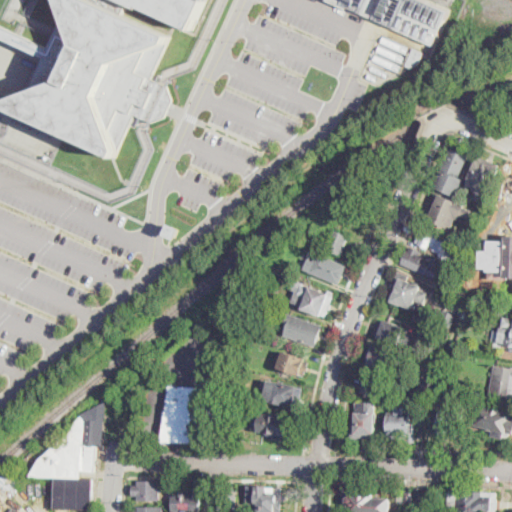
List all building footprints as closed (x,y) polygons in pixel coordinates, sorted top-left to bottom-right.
[(48,57),(0,35),(0,23),(52,47),(67,13),(62,0),(96,0),(173,35),(154,77),(171,85),(176,99),(168,117),(154,121),(138,113),(119,153),(10,104),(16,93),(32,88),(48,57)] [(207,0),(195,28),(144,5),(143,7),(127,0),(207,0)] [(424,0),(450,12),(435,44),(340,0),(424,0)] [(425,51),(421,61),(412,66),(407,64),(408,63),(406,62),(409,53),(407,52),(408,51),(410,52),(411,50),(413,51),(415,46),(425,51)] [(456,145),(468,150),(467,154),(470,155),(461,175),(465,179),(457,197),(431,186),(434,178),(438,179),(441,173),(452,147),(455,149),(456,145)] [(502,166),(486,203),(475,198),(479,190),(468,185),(481,156),(502,166)] [(466,205),(460,219),(458,218),(453,229),(426,217),(430,207),(437,192),(466,205)] [(183,226),(178,238),(168,234),(172,222),(183,226)] [(324,225),(321,232),(314,228),(316,222),(324,225)] [(427,227),(437,231),(436,233),(449,239),(444,251),(431,245),(429,249),(416,243),(423,227),(426,229),(427,227)] [(345,246),(341,255),(326,249),(335,230),(349,237),(345,246)] [(511,278),(509,278),(509,281),(490,280),(491,253),(487,253),(487,243),(492,243),(492,240),(508,241),(508,236),(511,236),(511,278)] [(420,256),(428,259),(430,255),(444,262),(437,279),(402,264),(410,246),(420,250),(422,251),(420,256)] [(319,254),(348,266),(340,284),(305,270),(310,259),(316,261),(319,254)] [(428,295),(425,301),(424,304),(416,301),(413,309),(389,299),(400,272),(410,276),(408,281),(422,287),(421,290),(428,293),(428,295)] [(297,280),(329,293),(330,290),(336,292),(327,317),(293,303),(298,292),(293,290),(297,280)] [(458,315),(452,328),(438,322),(444,309),(458,315)] [(429,321),(428,324),(413,319),(415,313),(430,318),(429,321)] [(320,338),(317,346),(286,335),(290,325),(286,324),(290,314),(324,326),(320,338)] [(511,344),(500,342),(504,317),(511,318),(511,344)] [(414,337),(411,347),(375,335),(381,318),(406,327),(404,334),(414,337)] [(267,323),(263,336),(250,332),(254,319),(267,323)] [(376,344),(398,350),(398,353),(401,354),(399,363),(404,365),(401,374),(366,363),(371,344),(376,346),(376,344)] [(494,352),(493,357),(475,354),(476,349),(494,352)] [(285,351),(307,359),(306,360),(311,362),(306,375),(302,374),(301,376),(279,368),(280,366),(275,364),(280,351),(284,352),(285,351)] [(511,367),(511,399),(491,396),(492,385),(489,385),(491,377),(494,377),(496,365),(511,367)] [(427,369),(426,375),(413,374),(413,367),(427,369)] [(436,380),(434,393),(418,390),(420,377),(436,380)] [(381,383),(377,397),(361,392),(365,379),(366,378),(381,383)] [(302,398),(300,406),(284,403),(284,405),(272,402),(272,401),(267,399),(271,380),(299,386),(298,387),(304,388),(302,398)] [(219,419),(216,444),(163,443),(171,387),(224,388),(219,419)] [(106,419),(106,423),(101,423),(96,472),(82,471),(82,478),(95,479),(93,510),(55,509),(57,477),(31,477),(42,458),(83,414),(108,401),(106,419)] [(365,403),(365,412),(376,412),(376,434),(374,434),(374,439),(352,439),(352,421),(355,421),(355,415),(358,415),(358,403),(365,403)] [(410,406),(410,413),(413,413),(413,424),(417,424),(417,442),(408,443),(408,440),(389,440),(389,420),(389,414),(397,414),(397,406),(410,406)] [(485,407),(491,408),(492,406),(504,410),(503,412),(511,413),(511,432),(505,431),(503,439),(493,436),(494,431),(488,430),(489,428),(476,425),(481,406),(485,407)] [(460,436),(437,431),(442,407),(465,412),(460,436)] [(262,413),(291,418),(290,421),(295,422),(292,442),(275,439),(276,432),(254,429),(257,414),(262,415),(262,413)] [(237,433),(235,446),(223,444),(225,431),(237,433)] [(10,477),(1,487),(0,486),(0,477),(4,472),(10,477)] [(164,481),(164,492),(161,492),(161,501),(139,500),(139,497),(134,497),(134,487),(134,485),(139,485),(139,480),(164,481)] [(283,500),(282,511),(255,511),(255,505),(249,505),(249,486),(283,487),(283,500)] [(194,487),(194,492),(196,492),(196,499),(202,499),(202,510),(196,510),(196,511),(173,511),(174,491),(177,491),(177,487),(194,487)] [(399,499),(398,509),(392,509),(391,511),(343,511),(344,490),(375,492),(374,498),(399,499)] [(498,505),(497,511),(459,511),(459,510),(452,510),(453,504),(450,504),(450,490),(499,492),(498,505)] [(414,492),(413,511),(400,511),(400,501),(406,502),(406,492),(414,492)] [(429,492),(428,503),(420,503),(420,492),(429,492)] [(237,496),(236,511),(219,511),(220,495),(237,496)]
